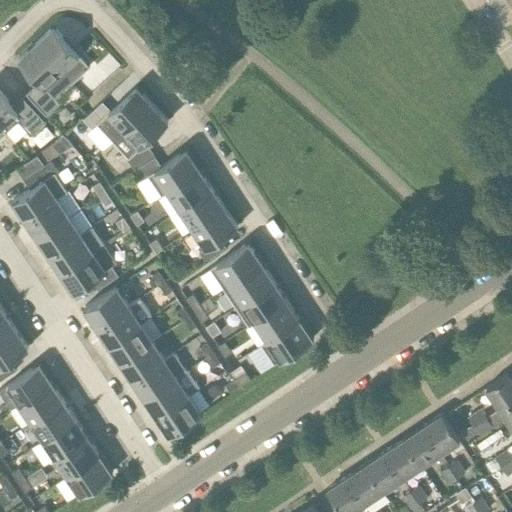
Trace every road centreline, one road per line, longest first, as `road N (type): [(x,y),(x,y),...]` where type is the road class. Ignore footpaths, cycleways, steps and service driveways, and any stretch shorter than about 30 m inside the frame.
road 1 (residential): [(355,366),(192,121),(84,0)]
road 2 (residential): [(0,246),(164,490)]
road 3 (residential): [(164,490),(355,366)]
road 4 (residential): [(355,366),(511,264)]
